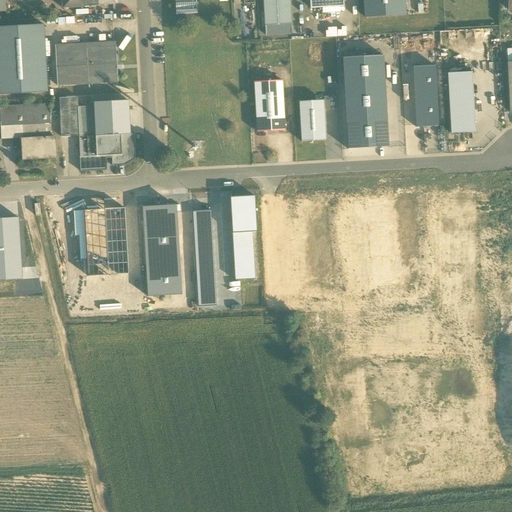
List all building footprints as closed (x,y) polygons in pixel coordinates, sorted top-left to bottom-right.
[(61,0),(62,9),(83,8),(83,7),(82,0),(61,0)] [(174,0),(176,15),(197,14),(195,0),(174,0)] [(263,0),(265,26),(290,24),(291,24),(289,0),(263,0)] [(343,6),(342,0),(309,0),(310,8),(343,6)] [(403,0),(363,0),(364,18),(405,15),(403,0)] [(291,34),(290,24),(265,26),(265,35),(291,34)] [(43,25),(0,27),(0,95),(47,93),(43,25)] [(54,47),(57,87),(116,84),(114,43),(54,47)] [(383,56),(342,58),(347,149),(388,147),(383,56)] [(433,66),(413,67),(416,127),(437,126),(433,66)] [(471,72),(447,73),(450,134),(475,132),(471,72)] [(282,81),(253,82),(256,132),(284,131),(282,81)] [(96,156),(95,136),(94,106),(78,107),(77,97),(59,98),(59,109),(61,137),(79,136),(80,157),(96,156)] [(93,102),(94,106),(95,136),(120,135),(130,135),(128,100),(93,102)] [(323,100),(299,102),(301,142),(325,141),(323,100)] [(51,138),(49,112),(49,105),(0,107),(0,121),(1,140),(21,139),(51,138)] [(112,156),(112,166),(124,165),(133,160),(134,154),(135,147),(134,134),(130,135),(120,135),(121,155),(112,156)] [(95,136),(96,156),(105,156),(112,156),(121,155),(120,135),(95,136)] [(21,139),(22,161),(56,159),(54,137),(51,138),(21,139)] [(301,142),(301,152),(326,151),(325,141),(301,142)] [(80,157),(80,171),(106,170),(105,156),(96,156),(80,157)] [(230,197),(232,233),(252,232),(256,232),(254,196),(230,197)] [(174,205),(142,207),(147,297),(179,295),(174,205)] [(124,208),(84,210),(87,260),(88,277),(128,274),(124,208)] [(84,210),(74,211),(75,236),(79,236),(80,260),(87,260),(84,210)] [(210,210),(192,211),(198,307),(216,306),(210,210)] [(18,218),(0,218),(0,281),(22,280),(18,218)] [(255,280),(252,232),(232,233),(235,281),(255,280)] [(344,411),(339,311),(323,312),(328,412),(344,411)]
